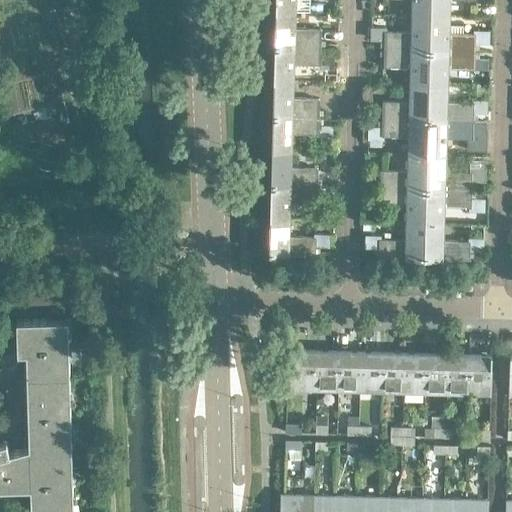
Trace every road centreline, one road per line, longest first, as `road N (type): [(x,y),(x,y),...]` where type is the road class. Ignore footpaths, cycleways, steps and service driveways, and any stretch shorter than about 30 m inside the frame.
road 1 (residential): [(510,0),(498,312)]
road 2 (residential): [(351,308),(357,0)]
road 3 (unclassified): [(215,305),(201,0)]
road 4 (unclassified): [(220,511),(215,305)]
road 5 (residential): [(498,312),(351,308)]
road 6 (unclassified): [(351,308),(215,305)]
